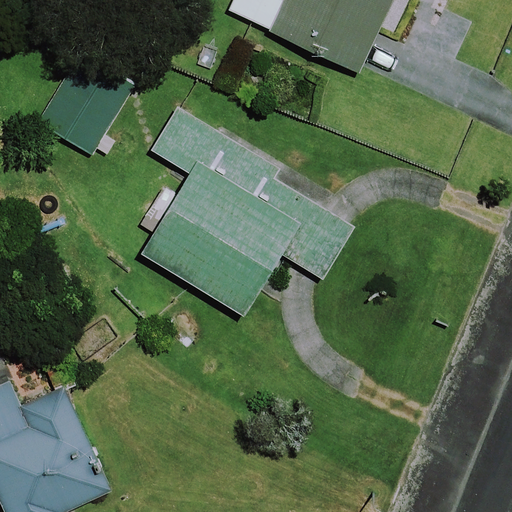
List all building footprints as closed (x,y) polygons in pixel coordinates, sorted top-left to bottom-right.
[(233,0),(228,9),(363,82),(408,0),(233,0)] [(267,54),(237,41),(218,84),(248,97),(267,54)] [(41,125),(100,157),(129,104),(140,110),(152,89),(82,51),(41,125)] [(307,201),(173,146),(133,244),(266,299),(307,201)] [(118,489),(68,375),(49,384),(53,393),(23,406),(13,383),(0,388),(0,492),(8,511),(68,511),(118,489)]
